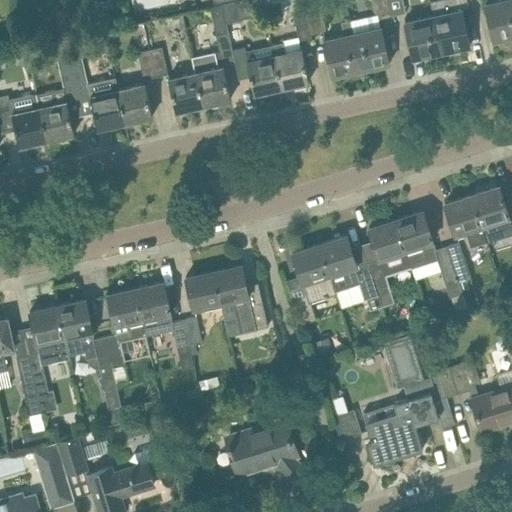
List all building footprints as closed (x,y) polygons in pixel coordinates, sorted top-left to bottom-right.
[(387,0),(372,0),(376,14),(377,19),(380,18),(391,16),(387,0)] [(402,0),(387,0),(391,16),(406,12),(402,0)] [(466,25),(459,0),(458,0),(457,0),(441,4),(440,0),(430,0),(433,13),(440,44),(441,51),(470,45),(468,37),(466,25)] [(511,35),(511,0),(492,0),(485,2),(494,40),(511,35)] [(234,1),(221,4),(224,16),(228,32),(234,59),(247,57),(234,1)] [(221,4),(211,6),(214,22),(220,50),(223,62),(234,59),(228,32),(224,16),(221,4)] [(320,4),(305,6),(307,14),(306,14),(310,33),(324,30),(320,4)] [(441,51),(440,44),(433,13),(404,20),(409,38),(413,58),(441,51)] [(310,33),(306,14),(295,17),(299,35),(301,44),(312,41),(310,33)] [(350,20),(343,22),(345,33),(324,37),(328,56),(332,76),(360,69),(352,31),(350,20)] [(352,31),(360,69),(389,63),(388,55),(385,43),(381,25),(352,31)] [(104,30),(78,36),(82,54),(108,48),(104,30)] [(82,115),(94,112),(87,82),(82,54),(78,36),(65,39),(68,54),(57,57),(60,70),(71,67),(82,115)] [(68,54),(65,39),(52,41),(56,57),(57,57),(68,54)] [(156,76),(168,74),(162,46),(149,49),(156,76)] [(309,81),(301,48),(274,54),(281,87),(309,81)] [(156,76),(149,49),(138,51),(144,79),(156,76)] [(223,65),(218,66),(215,51),(193,56),(195,71),(201,97),(203,104),(231,98),(223,65)] [(274,54),(246,60),(250,73),(254,93),(281,87),(274,54)] [(60,70),(64,87),(36,93),(46,139),(74,133),(71,117),(82,115),(71,67),(60,70)] [(203,104),(201,97),(195,71),(168,77),(176,110),(203,104)] [(87,82),(94,112),(98,128),(125,121),(117,88),(114,76),(87,82)] [(152,115),(145,82),(117,88),(125,121),(152,115)] [(3,86),(0,86),(0,114),(4,132),(16,129),(19,145),(46,139),(36,93),(10,99),(8,94),(5,94),(3,86)] [(511,223),(511,224),(499,185),(473,193),(482,224),(483,224),(487,239),(488,241),(511,233),(511,223)] [(473,193),(444,202),(456,237),(469,233),(472,244),(487,239),(482,224),(473,193)] [(423,209),(396,218),(409,258),(410,258),(424,253),(423,248),(434,244),(423,209)] [(368,227),(380,262),(381,262),(382,265),(371,269),(379,294),(390,291),(384,272),(411,263),(410,258),(409,258),(396,218),(368,227)] [(347,234),(320,242),(334,287),(335,287),(362,279),(370,306),(381,302),(378,294),(379,294),(371,269),(360,273),(347,234)] [(458,279),(470,275),(460,241),(448,245),(458,279)] [(292,251),(294,258),(300,275),(289,278),(303,322),(314,318),(309,303),(337,294),(335,287),(334,287),(320,242),(292,251)] [(458,279),(448,245),(435,249),(446,283),(458,279)] [(251,303),(242,263),(213,270),(221,303),(229,335),(257,329),(257,328),(268,326),(262,301),(251,303)] [(221,303),(213,270),(186,276),(190,295),(194,312),(208,309),(207,306),(221,303)] [(172,317),(164,280),(136,287),(146,335),(161,332),(158,320),(172,317)] [(146,335),(136,287),(107,293),(116,330),(128,327),(130,338),(146,335)] [(102,384),(101,386),(109,392),(113,388),(117,387),(116,381),(116,380),(114,367),(113,367),(106,336),(94,338),(94,335),(86,298),(57,304),(64,336),(69,356),(86,352),(87,358),(89,358),(91,364),(97,369),(101,368),(102,376),(99,378),(102,384)] [(57,304),(29,310),(38,347),(51,344),(50,339),(64,336),(57,304)] [(16,352),(8,315),(0,316),(0,370),(8,369),(5,354),(16,352)] [(190,343),(202,341),(197,316),(185,319),(190,343)] [(178,345),(177,346),(180,358),(193,355),(190,343),(185,319),(173,321),(178,345)] [(125,364),(119,333),(106,336),(113,367),(114,367),(125,364)] [(407,398),(394,402),(397,414),(366,423),(367,425),(373,444),(368,445),(373,459),(401,450),(401,448),(407,446),(409,452),(423,448),(415,423),(439,416),(434,400),(446,396),(438,371),(428,374),(429,377),(424,379),(410,333),(383,342),(397,387),(403,385),(407,398)] [(511,368),(497,373),(501,385),(478,392),(471,394),(482,429),(511,419),(511,346),(509,347),(511,359),(511,368)] [(47,390),(43,370),(38,350),(27,353),(36,393),(47,390)] [(16,355),(21,375),(29,414),(40,412),(36,393),(27,353),(16,355)] [(461,362),(438,369),(438,371),(446,396),(469,389),(461,362)] [(161,398),(147,401),(149,410),(162,406),(161,398)] [(121,408),(109,411),(111,422),(124,419),(121,408)] [(362,432),(354,408),(333,414),(340,439),(362,432)] [(311,478),(293,455),(296,454),(285,418),(227,436),(239,472),(276,460),(296,488),(311,478)] [(57,441),(67,473),(85,468),(75,435),(57,441)] [(75,500),(57,441),(32,448),(51,508),(75,500)] [(146,462),(161,457),(156,444),(134,452),(138,464),(112,472),(111,466),(88,473),(89,473),(94,490),(100,511),(106,511),(110,511),(119,511),(123,511),(122,511),(124,511),(119,495),(154,484),(147,465),(146,462)] [(0,511),(39,511),(34,494),(22,498),(20,494),(0,500),(0,511)]
